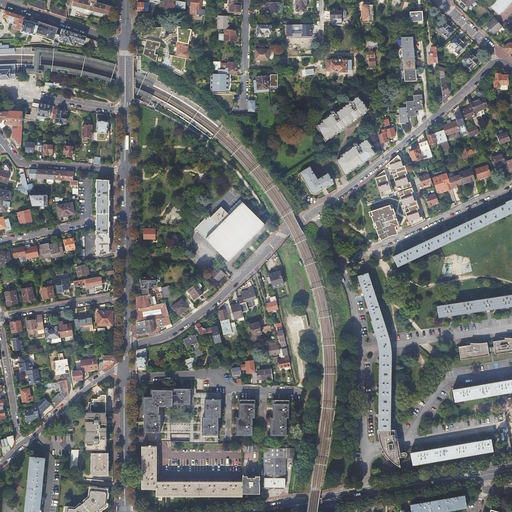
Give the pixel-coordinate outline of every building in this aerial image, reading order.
[(28,0),(28,5),(46,11),(46,2),(39,0),(28,0)] [(96,1),(95,0),(89,0),(90,1),(83,0),(73,0),(72,5),(73,6),(88,9),(109,15),(111,7),(96,3),(96,1)] [(149,0),(149,2),(160,4),(160,6),(173,8),(185,9),(185,2),(172,0),(149,0)] [(201,0),(191,0),(191,7),(196,8),(196,9),(201,9),(201,0)] [(236,5),(236,0),(228,0),(229,3),(227,3),(224,3),(224,8),(227,8),(227,12),(241,12),(241,5),(236,5)] [(279,0),(264,0),(262,3),(265,7),(268,5),(269,5),(269,8),(270,8),(270,12),(277,13),(277,5),(279,5),(279,0)] [(307,2),(307,0),(295,0),(295,9),(296,10),(296,11),(298,11),(303,11),(305,11),(305,10),(306,10),(306,3),(307,2)] [(511,0),(496,0),(491,7),(499,13),(502,10),(503,11),(511,0)] [(137,2),(137,11),(148,11),(148,7),(143,7),(143,2),(137,2)] [(50,12),(66,17),(66,9),(51,4),(50,12)] [(362,5),(363,20),(368,20),(369,22),(373,22),(372,5),(362,5)] [(108,18),(109,15),(88,9),(87,13),(91,14),(108,18)] [(21,30),(24,20),(24,19),(24,18),(24,17),(5,10),(3,17),(15,21),(13,27),(21,30)] [(85,19),(87,13),(72,10),(71,15),(85,19)] [(409,11),(410,21),(422,20),(422,10),(409,11)] [(342,11),(330,11),(330,24),(342,24),(342,11)] [(228,15),(218,15),(217,28),(225,29),(229,29),(229,24),(227,24),(227,22),(228,22),(228,15)] [(495,33),(502,26),(495,18),(486,25),(493,33),(495,33)] [(38,24),(39,22),(37,21),(37,24),(24,20),(21,30),(35,35),(35,34),(38,24)] [(447,38),(451,33),(450,32),(452,29),(444,21),(437,29),(447,38)] [(55,37),(58,28),(39,22),(38,24),(35,34),(54,40),(55,37)] [(271,24),(256,23),(256,29),(256,31),(256,37),(262,37),(262,33),(271,33),(271,24)] [(312,25),(286,25),(286,39),(312,39),(312,25)] [(146,26),(146,35),(161,36),(161,27),(146,26)] [(99,42),(58,28),(55,37),(54,40),(53,45),(57,46),(59,40),(75,45),(76,41),(97,48),(99,42)] [(235,35),(236,29),(229,29),(225,29),(224,33),(219,33),(219,40),(236,41),(236,35),(235,35)] [(412,36),(401,36),(401,48),(402,48),(402,59),(403,59),(403,70),(404,70),(404,81),(416,80),(416,69),(415,69),(415,58),(414,58),(413,47),(412,36)] [(458,54),(464,48),(462,46),(464,43),(457,36),(450,43),(455,48),(454,50),(458,54)] [(142,55),(156,59),(160,42),(146,38),(142,55)] [(367,40),(367,48),(378,47),(377,39),(367,40)] [(180,42),(177,41),(176,46),(177,47),(175,55),(188,58),(189,51),(187,50),(188,43),(182,42),(180,42)] [(510,41),(508,43),(502,48),(509,54),(511,52),(511,42),(510,41)] [(437,53),(436,47),(431,48),(432,53),(428,53),(429,58),(428,58),(429,62),(430,63),(438,62),(437,53)] [(32,55),(35,55),(35,64),(32,64),(32,69),(39,70),(39,64),(40,56),(40,48),(33,48),(32,52),(32,55)] [(40,56),(52,57),(52,51),(52,49),(40,48),(40,56)] [(254,48),(254,60),(268,60),(268,49),(254,48)] [(376,65),(375,51),(367,52),(368,58),(369,58),(370,65),(376,65)] [(474,62),(477,59),(469,51),(463,58),(468,64),(466,66),(470,70),(476,63),(474,62)] [(113,70),(115,64),(88,56),(86,62),(113,70)] [(328,61),(327,61),(327,70),(333,69),(333,71),(338,71),(338,72),(347,71),(347,70),(351,70),(351,59),(350,59),(350,58),(348,58),(347,59),(346,59),(333,59),(333,61),(332,61),(332,60),(328,60),(328,61)] [(217,70),(217,73),(227,74),(227,73),(236,74),(236,62),(228,62),(228,63),(220,63),(220,61),(213,61),(212,69),(217,70)] [(3,70),(0,69),(0,80),(3,80),(11,80),(11,79),(15,79),(15,69),(3,70)] [(158,76),(149,72),(148,74),(147,76),(152,79),(154,79),(156,80),(158,76)] [(217,73),(211,73),(210,90),(227,91),(227,87),(228,87),(228,78),(227,78),(227,74),(217,73)] [(277,86),(277,74),(270,74),(270,75),(267,76),(267,75),(263,75),(260,75),(256,76),(256,79),(257,88),(268,87),(268,85),(269,85),(269,86),(277,86)] [(494,86),(494,87),(500,87),(500,89),(501,90),(508,90),(508,84),(507,76),(502,76),(502,75),(494,75),(494,86)] [(257,88),(256,79),(253,80),(254,92),(268,90),(268,87),(257,88)] [(442,94),(443,101),(450,96),(450,95),(449,94),(448,93),(448,91),(448,90),(447,88),(447,86),(446,82),(441,83),(442,94)] [(400,114),(396,115),(397,123),(403,122),(408,122),(409,122),(408,116),(416,115),(415,110),(423,109),(422,94),(414,95),(414,100),(407,101),(407,107),(403,107),(399,107),(400,114)] [(144,97),(142,96),(140,100),(149,104),(150,102),(151,100),(147,98),(144,97)] [(346,105),(340,110),(336,113),(334,110),(333,110),(331,112),(331,113),(331,114),(328,116),(325,118),(322,121),(317,126),(325,140),(330,137),(333,135),(336,132),(336,133),(339,131),(342,129),(343,128),(345,127),(348,124),(351,122),(353,121),(356,118),(359,116),(361,115),(362,114),(366,111),(369,109),(360,98),(359,96),(356,98),(352,101),(352,100),(350,100),(349,101),(348,103),(349,103),(346,105)] [(484,98),(488,107),(493,105),(489,96),(484,98)] [(471,103),(471,105),(475,113),(488,107),(484,98),(484,97),(471,103)] [(54,106),(39,103),(38,107),(31,107),(30,115),(22,114),(22,119),(36,121),(36,118),(44,119),(45,116),(52,118),(53,109),(54,106)] [(460,109),(461,112),(464,123),(470,121),(472,126),(466,128),(467,131),(469,138),(480,134),(478,129),(481,128),(475,113),(471,105),(460,109)] [(13,124),(13,137),(14,137),(18,143),(21,144),(22,114),(22,112),(8,111),(8,109),(6,109),(5,124),(13,124)] [(64,111),(53,109),(52,118),(55,119),(55,121),(57,122),(57,123),(60,124),(61,122),(65,123),(67,114),(64,114),(64,111)] [(458,122),(457,122),(459,128),(465,126),(464,123),(461,112),(455,114),(458,122)] [(388,119),(384,120),(384,121),(386,129),(388,137),(392,136),(395,135),(393,127),(390,128),(388,119)] [(99,120),(97,120),(97,132),(107,132),(107,125),(108,125),(108,120),(99,120)] [(442,125),(444,130),(446,135),(451,134),(454,133),(460,131),(459,128),(457,122),(456,120),(450,122),(447,123),(442,125)] [(94,141),(94,125),(82,125),(82,137),(83,137),(82,141),(83,141),(83,143),(86,143),(86,141),(87,141),(87,138),(91,138),(92,140),(94,141)] [(386,137),(387,137),(388,137),(386,129),(382,130),(383,133),(379,134),(381,143),(387,142),(386,137)] [(444,130),(434,134),(437,142),(437,143),(441,142),(444,149),(450,147),(446,135),(444,130)] [(507,132),(497,136),(500,144),(510,140),(507,132)] [(437,142),(434,134),(427,136),(430,144),(437,142)] [(360,165),(363,163),(368,159),(369,158),(372,156),(376,153),(372,148),(373,147),(367,139),(359,145),(357,143),(356,143),(354,144),(354,146),(352,148),(347,151),(341,155),(342,156),(337,160),(345,175),(352,170),(356,167),(358,165),(359,166),(360,165)] [(427,140),(418,143),(419,145),(421,151),(430,148),(427,140)] [(33,152),(33,143),(26,142),(25,152),(33,152)] [(52,152),(52,145),(52,143),(48,142),(48,145),(44,145),(43,154),(49,155),(49,153),(52,153),(52,152)] [(421,151),(419,145),(411,148),(412,150),(410,151),(410,152),(409,152),(410,156),(411,156),(413,160),(423,157),(421,151)] [(64,146),(63,154),(66,155),(66,156),(72,156),(73,147),(64,146)] [(398,154),(388,163),(398,191),(410,187),(400,158),(398,154)] [(494,167),(506,163),(505,159),(503,155),(503,154),(491,158),(494,167)] [(328,174),(333,170),(326,157),(310,166),(310,167),(300,173),(312,193),(316,194),(334,183),(332,180),(333,180),(332,178),(331,179),(328,174)] [(2,170),(1,170),(0,172),(0,181),(7,184),(11,173),(9,172),(11,168),(8,163),(6,163),(3,165),(2,167),(3,168),(2,170)] [(487,165),(475,169),(478,179),(491,175),(487,165)] [(30,178),(46,179),(47,170),(37,170),(29,169),(30,178)] [(384,169),(375,177),(381,196),(392,193),(384,169)] [(463,184),(475,180),(472,169),(459,173),(460,175),(463,184)] [(46,179),(64,180),(64,172),(47,170),(46,179)] [(73,180),(73,172),(64,172),(64,180),(73,180)] [(429,174),(429,173),(419,176),(422,186),(432,183),(430,177),(429,174)] [(448,190),(452,189),(449,178),(447,173),(443,175),(448,190)] [(446,191),(448,190),(443,175),(433,178),(436,189),(437,194),(444,192),(444,189),(445,188),(446,191)] [(458,186),(463,184),(460,175),(449,178),(452,189),(456,188),(456,186),(458,186)] [(96,216),(109,214),(109,180),(96,179),(96,193),(95,193),(95,196),(96,196),(96,216)] [(410,189),(399,193),(410,227),(421,222),(410,189)] [(0,212),(5,214),(6,208),(9,209),(11,196),(9,196),(9,193),(0,191),(0,212)] [(438,202),(439,202),(435,193),(425,196),(428,206),(435,203),(434,201),(437,201),(438,202)] [(32,206),(47,206),(47,204),(47,195),(30,195),(32,206)] [(398,267),(511,214),(511,213),(511,199),(511,200),(507,202),(505,202),(506,203),(494,209),(493,210),(492,208),(490,209),(491,211),(490,211),(469,221),(468,219),(467,220),(465,220),(466,222),(448,231),(447,231),(446,229),(446,230),(444,230),(445,232),(444,232),(426,241),(425,239),(423,240),(424,242),(423,242),(405,251),(404,249),(403,249),(402,250),(402,252),(393,257),(398,267)] [(218,226),(205,239),(228,261),(265,224),(243,202),(230,215),(221,206),(210,217),(218,226)] [(57,205),(59,216),(74,213),(72,203),(57,205)] [(392,205),(369,213),(379,241),(401,231),(392,205)] [(32,221),(29,209),(17,212),(18,217),(17,217),(17,218),(19,218),(20,223),(27,221),(28,222),(32,221)] [(96,226),(109,224),(109,219),(109,214),(96,216),(96,222),(96,226)] [(109,253),(109,224),(96,226),(96,230),(95,230),(95,233),(96,233),(96,255),(109,253)] [(154,229),(144,229),(144,239),(154,239),(154,229)] [(76,249),(73,238),(68,239),(68,238),(64,238),(65,240),(64,240),(66,251),(76,249)] [(39,256),(51,253),(50,246),(49,244),(37,246),(39,256)] [(51,255),(63,252),(62,244),(50,246),(51,253),(51,255)] [(26,255),(27,258),(39,256),(37,246),(31,247),(30,245),(24,246),(24,247),(25,249),(26,255)] [(14,258),(26,255),(25,249),(24,247),(12,249),(14,258)] [(377,251),(380,257),(387,254),(384,248),(377,251)] [(12,265),(9,251),(0,252),(0,257),(2,265),(6,264),(7,266),(12,265)] [(85,279),(88,278),(85,264),(76,266),(78,280),(85,279)] [(209,274),(217,281),(225,273),(217,266),(209,274)] [(284,285),(280,272),(269,275),(273,288),(284,285)] [(379,362),(378,429),(390,429),(391,356),(391,353),(391,349),(390,346),(390,344),(389,337),(387,333),(386,327),(379,307),(368,273),(357,276),(372,320),(371,321),(374,330),(376,336),(377,343),(378,347),(379,350),(379,353),(379,357),(379,362)] [(87,287),(87,289),(94,288),(93,286),(98,285),(96,277),(88,278),(85,279),(87,287)] [(154,287),(155,286),(155,277),(141,277),(141,288),(142,288),(142,296),(149,294),(147,288),(154,287)] [(54,279),(57,292),(63,291),(63,290),(68,289),(68,284),(70,283),(69,278),(61,279),(61,278),(54,279)] [(83,288),(87,287),(85,279),(78,280),(74,281),(74,286),(82,285),(83,288)] [(195,284),(187,290),(194,299),(202,293),(199,289),(200,289),(201,286),(198,282),(195,284)] [(52,286),(48,287),(42,288),(42,292),(43,296),(44,299),(54,297),(52,286)] [(164,298),(171,296),(169,286),(161,288),(164,298)] [(34,299),(32,287),(22,289),(24,301),(34,299)] [(136,309),(149,306),(148,300),(151,299),(150,294),(152,294),(151,290),(154,289),(154,287),(147,288),(149,294),(142,296),(136,297),(136,309)] [(17,303),(15,290),(5,292),(7,305),(17,303)] [(249,290),(242,292),(243,297),(237,299),(239,304),(242,312),(248,310),(247,308),(253,306),(252,300),(256,299),(254,293),(251,294),(249,290)] [(182,300),(171,307),(177,316),(188,308),(182,300)] [(278,309),(276,302),(275,301),(271,303),(266,304),(268,312),(278,309)] [(166,325),(171,324),(165,302),(161,303),(149,306),(136,309),(136,334),(146,332),(147,333),(158,331),(160,331),(159,327),(166,325)] [(233,319),(243,317),(239,304),(230,306),(233,319)] [(219,311),(221,321),(228,319),(226,309),(219,311)] [(112,325),(112,311),(97,311),(97,325),(112,325)] [(73,316),(75,326),(77,325),(78,332),(90,330),(89,328),(93,327),(91,314),(85,314),(85,312),(81,313),(81,315),(73,316)] [(37,330),(44,329),(44,328),(41,314),(34,316),(35,319),(30,320),(26,321),(28,335),(38,333),(37,330)] [(22,330),(20,321),(10,322),(12,332),(22,330)] [(60,336),(61,338),(73,335),(71,323),(63,324),(62,321),(58,322),(60,336)] [(198,322),(195,325),(201,334),(206,333),(212,332),(211,328),(205,329),(201,328),(198,322)] [(251,340),(257,338),(256,335),(261,334),(257,322),(249,325),(252,332),(249,333),(251,340)] [(269,325),(262,327),(265,335),(272,333),(269,325)] [(49,327),(44,328),(44,329),(46,342),(51,341),(51,343),(61,341),(61,338),(60,336),(59,326),(53,327),(53,329),(49,329),(49,327)] [(212,332),(214,341),(214,342),(221,341),(218,326),(211,328),(212,332)] [(281,346),(286,345),(285,340),(282,330),(278,331),(281,346)] [(199,347),(194,333),(188,336),(189,338),(183,340),(186,346),(192,344),(195,351),(194,352),(196,356),(202,354),(199,347)] [(19,337),(12,338),(12,341),(11,341),(13,350),(22,349),(21,340),(19,340),(19,337)] [(214,341),(204,345),(206,351),(215,347),(214,342),(214,341)] [(458,347),(460,360),(489,355),(487,342),(470,344),(470,345),(458,347)] [(278,345),(268,347),(270,355),(279,353),(278,345)] [(146,367),(146,348),(136,350),(136,367),(146,367)] [(20,371),(25,370),(33,369),(32,361),(34,360),(33,354),(29,355),(19,356),(20,363),(21,365),(19,366),(20,371)] [(113,360),(113,355),(103,355),(103,369),(112,364),(113,360)] [(290,366),(288,356),(283,357),(284,359),(277,360),(279,369),(290,366)] [(81,368),(82,370),(82,372),(86,372),(86,370),(89,370),(98,369),(97,362),(97,358),(80,360),(81,368)] [(190,370),(195,370),(191,358),(186,360),(190,370)] [(254,367),(253,360),(245,361),(246,364),(240,365),(241,370),(246,369),(247,373),(255,372),(254,368),(254,367)] [(240,376),(239,367),(232,369),(230,370),(231,375),(233,375),(233,377),(240,376)] [(28,385),(34,384),(40,383),(38,368),(33,369),(25,370),(26,375),(28,375),(28,376),(29,375),(29,378),(28,378),(28,379),(28,380),(28,385)] [(272,378),(271,369),(261,371),(262,379),(272,378)] [(81,379),(82,384),(83,382),(82,372),(82,370),(72,371),(74,380),(81,379)] [(454,402),(511,392),(511,379),(452,389),(454,402)] [(66,396),(66,397),(69,394),(68,392),(67,385),(67,380),(62,380),(59,381),(59,383),(59,385),(60,386),(60,387),(60,388),(60,389),(61,389),(61,390),(61,391),(62,391),(61,392),(60,392),(59,393),(59,392),(59,393),(64,398),(64,399),(66,396)] [(30,396),(29,388),(21,389),(23,402),(33,400),(33,396),(30,396)] [(191,389),(183,389),(180,388),(173,388),(173,390),(151,390),(151,394),(152,394),(152,397),(143,397),(143,415),(145,415),(145,432),(160,432),(160,415),(159,415),(159,406),(166,407),(166,406),(173,406),(173,404),(191,404),(191,389)] [(203,417),(203,443),(218,444),(218,435),(219,435),(219,428),(219,424),(219,417),(221,417),(221,410),(221,407),(221,400),(221,393),(209,393),(209,400),(205,400),(205,417),(203,417)] [(56,395),(52,398),(57,404),(61,401),(56,395)] [(88,402),(88,412),(93,412),(102,406),(106,406),(106,395),(97,395),(97,399),(91,399),(91,402),(88,402)] [(43,399),(37,404),(39,415),(40,422),(42,419),(41,417),(42,417),(41,410),(42,409),(43,410),(49,405),(48,405),(50,403),(47,400),(45,401),(43,399)] [(255,400),(240,400),(239,417),(237,417),(237,435),(253,435),(253,418),(255,418),(255,400)] [(273,417),(271,417),(271,435),(287,435),(287,418),(289,418),(289,400),(274,400),(273,417)] [(37,404),(37,403),(32,403),(33,409),(24,410),(26,422),(32,421),(31,420),(35,419),(35,418),(36,418),(36,416),(39,415),(37,404)] [(86,449),(106,450),(106,413),(93,412),(88,412),(86,412),(86,449)] [(74,428),(74,417),(67,416),(66,428),(74,428)] [(394,468),(397,468),(394,446),(391,434),(376,433),(378,444),(380,448),(385,458),(394,468)] [(7,438),(0,439),(0,443),(1,446),(4,456),(10,449),(10,448),(12,446),(13,443),(13,442),(13,441),(14,441),(13,435),(7,437),(7,438)] [(413,465),(494,453),(492,439),(410,451),(413,465)] [(286,448),(286,444),(264,444),(264,487),(285,488),(286,458),(286,448)] [(242,496),(242,493),(243,481),(157,481),(156,446),(151,446),(151,445),(149,445),(149,446),(142,446),(142,488),(156,488),(156,496),(242,496)] [(70,460),(69,470),(76,471),(79,449),(77,449),(71,449),(70,460)] [(108,475),(108,453),(91,453),(91,475),(98,475),(97,476),(102,476),(102,475),(108,475)] [(40,510),(45,458),(30,456),(24,511),(39,511),(40,511),(41,511),(41,510),(40,510)] [(242,493),(260,494),(260,476),(244,476),(244,475),(243,475),(243,481),(242,493)] [(83,501),(84,502),(87,500),(87,499),(90,497),(90,491),(91,491),(91,487),(97,487),(97,486),(90,485),(89,486),(88,496),(83,500),(83,501)] [(96,511),(101,508),(106,504),(107,498),(106,496),(106,493),(105,491),(105,488),(104,488),(97,487),(91,487),(91,491),(90,491),(90,497),(87,499),(87,500),(84,502),(82,504),(78,507),(77,507),(75,509),(69,508),(68,509),(65,509),(64,511),(96,511)] [(465,495),(453,497),(453,496),(448,497),(449,498),(426,502),(426,500),(421,502),(422,503),(410,505),(411,511),(436,511),(466,507),(466,508),(467,507),(465,495)] [(63,511),(64,511),(65,509),(68,509),(69,508),(75,509),(77,507),(78,507),(82,504),(81,503),(80,503),(75,507),(65,506),(64,507),(63,511)]
